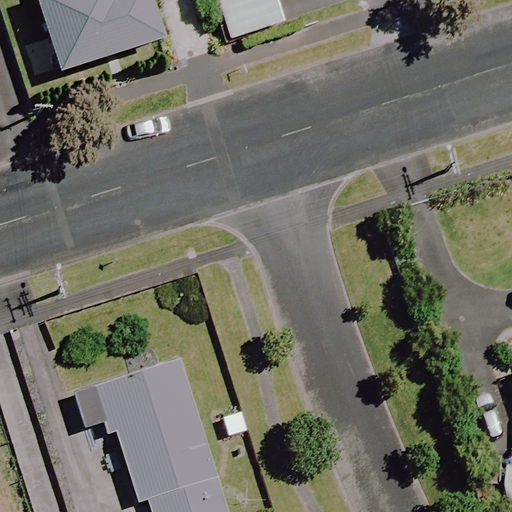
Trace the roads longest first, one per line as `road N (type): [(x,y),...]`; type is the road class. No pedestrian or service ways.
road 1 (residential): [(252,148),(391,511)]
road 2 (residential): [(252,148),(511,67)]
road 3 (residential): [(0,227),(252,148)]
